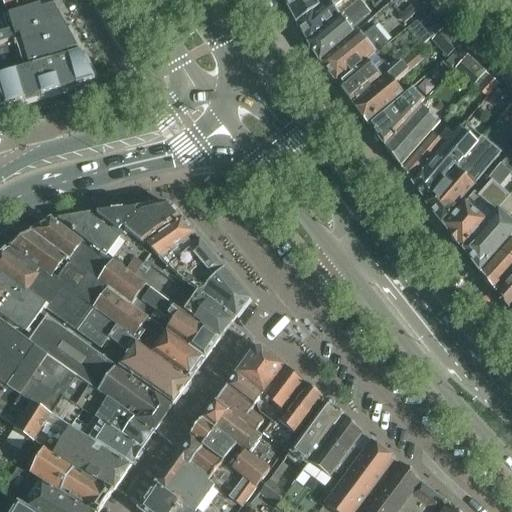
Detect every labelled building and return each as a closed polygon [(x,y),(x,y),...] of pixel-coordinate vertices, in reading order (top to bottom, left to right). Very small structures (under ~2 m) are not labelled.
[(14,9),(42,0),(0,0),(0,18),(7,16),(6,12),(14,9)] [(282,0),(285,4),(289,11),(297,26),(332,0),(282,0)] [(332,0),(297,26),(308,44),(341,18),(334,10),(347,0),(332,0)] [(428,11),(418,0),(394,0),(391,3),(378,14),(372,20),(354,35),(320,64),(337,87),(427,11),(428,11)] [(382,0),(373,8),(374,9),(378,14),(391,3),(388,0),(382,0)] [(360,2),(308,45),(320,63),(353,34),(354,35),(372,20),(369,16),(371,14),(369,13),(360,2)] [(52,4),(35,9),(7,16),(0,18),(0,41),(11,38),(19,65),(79,52),(52,4)] [(371,14),(369,16),(372,20),(378,14),(374,9),(369,13),(371,14)] [(429,13),(338,87),(353,106),(421,48),(432,39),(443,30),(429,13)] [(443,31),(432,41),(448,58),(459,49),(443,31)] [(80,55),(79,52),(19,65),(11,38),(0,41),(0,96),(5,108),(6,107),(63,91),(95,81),(80,55)] [(448,58),(442,63),(452,73),(467,57),(466,56),(459,49),(448,58)] [(416,54),(353,107),(368,126),(403,97),(394,86),(423,61),(416,54)] [(467,57),(452,73),(471,90),(476,85),(486,74),(485,73),(467,57)] [(486,74),(476,85),(480,88),(489,77),(486,74)] [(490,78),(478,91),(487,99),(499,86),(490,78)] [(368,126),(384,148),(384,147),(420,107),(424,102),(411,90),(403,97),(368,126)] [(432,134),(440,125),(420,107),(384,147),(401,170),(432,134)] [(432,134),(401,170),(413,185),(413,184),(454,137),(446,130),(438,140),(432,134)] [(413,185),(427,204),(428,204),(477,146),(482,141),(483,140),(477,135),(472,142),(459,131),(413,185)] [(442,225),(499,155),(482,141),(477,146),(427,205),(442,225)] [(508,157),(501,165),(504,168),(511,160),(508,157)] [(475,193),(445,228),(463,252),(510,198),(499,188),(492,182),(479,197),(475,193)] [(510,198),(463,252),(480,274),(511,236),(511,224),(507,220),(511,213),(511,197),(511,196),(510,198)] [(99,219),(120,234),(122,230),(144,248),(182,220),(172,207),(167,205),(165,206),(137,210),(137,209),(97,214),(98,218),(99,219)] [(120,234),(99,219),(97,222),(91,217),(91,215),(59,220),(59,221),(52,221),(130,276),(149,252),(144,248),(122,230),(120,234)] [(182,220),(144,248),(149,252),(160,261),(182,246),(195,236),(182,220)] [(93,310),(134,340),(148,320),(147,320),(128,306),(143,285),(130,276),(52,221),(49,222),(42,226),(44,231),(37,236),(32,233),(28,236),(28,237),(5,252),(0,256),(0,277),(2,279),(43,309),(76,334),(93,310)] [(511,237),(480,274),(494,293),(495,292),(511,272),(511,237)] [(188,251),(169,269),(199,294),(224,270),(207,250),(199,241),(188,251)] [(169,269),(160,261),(149,252),(130,276),(143,285),(208,331),(220,340),(221,339),(233,323),(199,294),(169,269)] [(224,270),(199,294),(233,323),(250,301),(248,299),(243,294),(244,293),(242,291),(242,292),(238,287),(238,286),(236,285),(231,278),(230,279),(226,273),(224,270)] [(511,274),(495,293),(509,311),(509,310),(511,307),(511,274)] [(43,309),(2,279),(0,277),(0,315),(25,334),(43,309)] [(205,360),(220,340),(208,331),(143,285),(128,306),(147,320),(148,320),(205,360)] [(119,368),(172,406),(191,382),(190,381),(132,343),(134,340),(93,310),(76,334),(100,350),(108,340),(128,355),(119,368)] [(114,369),(115,367),(44,318),(27,343),(33,349),(77,378),(97,392),(153,433),(170,409),(114,369)] [(190,381),(205,360),(148,320),(134,340),(132,343),(190,381)] [(0,418),(16,428),(31,404),(51,417),(63,400),(77,378),(33,349),(27,343),(0,323),(0,418)] [(236,375),(263,398),(284,369),(262,349),(256,350),(254,350),(236,375)] [(284,369),(263,398),(254,410),(274,426),(277,423),(304,385),(284,369)] [(263,398),(236,375),(227,388),(254,410),(263,398)] [(153,433),(97,392),(77,378),(63,400),(83,413),(95,420),(141,451),(142,450),(142,449),(152,434),(153,433)] [(304,385),(277,423),(295,437),(322,400),(304,385)] [(272,430),(251,414),(254,410),(227,388),(216,403),(260,437),(283,454),(290,443),(272,430)] [(63,400),(51,417),(131,467),(141,451),(95,420),(89,429),(77,422),(83,413),(63,400)] [(216,403),(203,421),(257,461),(262,465),(268,457),(267,456),(270,453),(256,442),(260,437),(216,403)] [(13,431),(27,440),(34,445),(100,482),(114,492),(115,492),(116,490),(115,490),(116,489),(116,488),(118,485),(119,484),(125,474),(126,474),(130,468),(131,467),(51,417),(31,404),(16,428),(13,431)] [(291,454),(286,460),(303,472),(307,467),(308,465),(335,428),(343,418),(344,418),(327,404),(326,405),(325,408),(291,454)] [(400,467),(395,462),(373,443),(372,444),(362,436),(363,435),(344,419),(343,418),(335,428),(308,465),(307,467),(303,472),(286,494),(276,508),(259,495),(248,509),(251,511),(399,511),(420,485),(400,467)] [(270,471),(257,461),(203,421),(190,439),(256,490),(270,471)] [(190,511),(207,511),(210,510),(212,511),(239,511),(256,490),(190,439),(156,485),(190,511)] [(27,440),(13,464),(91,511),(100,511),(114,492),(100,482),(34,445),(27,440)] [(25,510),(24,511),(87,511),(16,469),(1,495),(25,510)] [(270,481),(260,494),(259,495),(276,508),(286,494),(270,481)] [(190,511),(156,485),(145,502),(151,507),(147,511),(212,511),(210,510),(207,511),(190,511)] [(439,511),(444,505),(420,485),(399,511),(439,511)] [(1,495),(0,494),(0,511),(24,511),(25,510),(1,495)]
